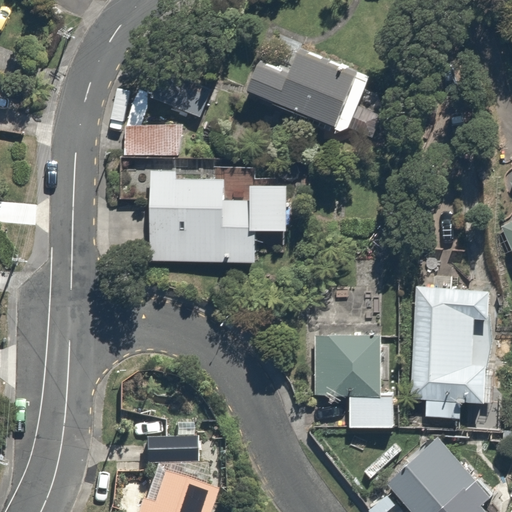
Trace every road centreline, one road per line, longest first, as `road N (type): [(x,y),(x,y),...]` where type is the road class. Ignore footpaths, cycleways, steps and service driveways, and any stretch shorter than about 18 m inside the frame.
road 1 (residential): [(70,320),(171,337),(223,369),(302,511)]
road 2 (residential): [(70,320),(80,121),(116,32)]
road 3 (residential): [(42,511),(62,436),(70,320)]
